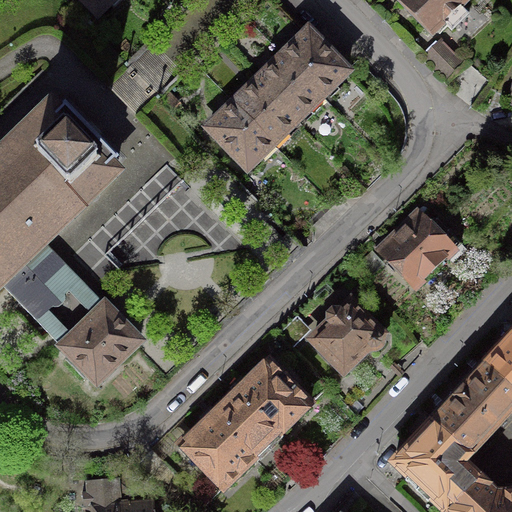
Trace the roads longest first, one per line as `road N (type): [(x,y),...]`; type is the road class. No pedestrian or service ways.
road 1 (residential): [(330,0),(413,87),(422,121),(414,160),(155,414),(102,436),(72,437),(28,424),(0,396)]
road 2 (residential): [(511,280),(290,511)]
